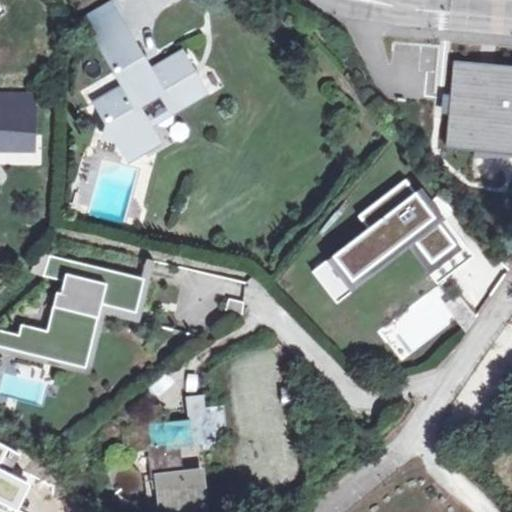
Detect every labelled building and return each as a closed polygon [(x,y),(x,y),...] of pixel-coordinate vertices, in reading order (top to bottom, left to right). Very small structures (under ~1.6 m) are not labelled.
[(158,100),(168,117),(202,96),(179,59),(147,78),(109,12),(83,27),(121,92),(93,110),(124,165),(154,146),(134,113),(158,100)] [(511,67),(461,62),(453,151),(511,156),(511,67)] [(0,146),(29,148),(31,95),(0,93),(0,146)] [(369,226),(332,253),(354,284),(417,236),(441,220),(408,176),(358,215),(369,226)] [(417,236),(446,273),(469,256),(441,220),(417,236)] [(19,337),(0,331),(0,349),(88,371),(102,307),(137,314),(144,280),(49,256),(43,279),(65,284),(49,334),(20,327),(19,337)] [(172,322),(216,332),(226,282),(183,271),(172,322)] [(461,329),(476,319),(456,290),(441,300),(461,329)] [(167,372),(149,384),(156,395),(173,383),(167,372)] [(183,474),(179,446),(185,445),(185,449),(202,447),(203,454),(222,451),(218,431),(228,429),(224,410),(207,413),(205,401),(186,404),(190,427),(184,428),(185,434),(173,435),(169,417),(162,417),(161,410),(147,412),(151,433),(121,439),(125,459),(148,456),(149,465),(152,464),(156,487),(161,486),(164,511),(204,511),(199,472),(183,474)]
